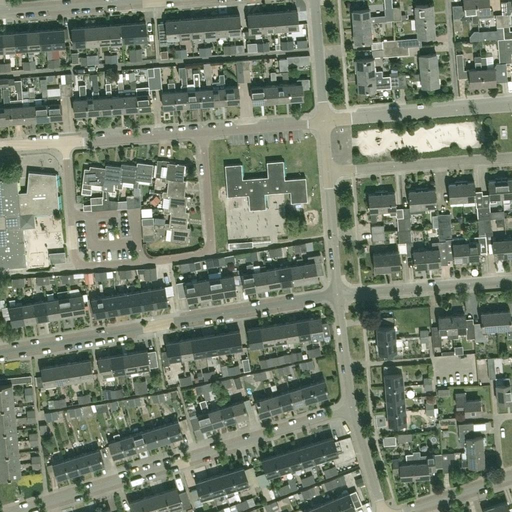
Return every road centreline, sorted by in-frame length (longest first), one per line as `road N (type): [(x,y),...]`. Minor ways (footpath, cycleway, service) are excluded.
road 1 (residential): [(202,131),(207,249),(142,262),(78,262),(65,142)]
road 2 (residential): [(16,511),(350,409)]
road 3 (residential): [(0,351),(338,295)]
road 4 (residential): [(328,171),(511,155)]
road 5 (residential): [(338,295),(511,281)]
road 6 (residential): [(1,12),(154,0)]
road 7 (residential): [(65,142),(202,131)]
road 8 (residential): [(324,121),(457,109)]
road 9 (residential): [(338,295),(328,171)]
road 10 (residential): [(202,131),(324,121)]
road 11 (residential): [(324,121),(314,0)]
